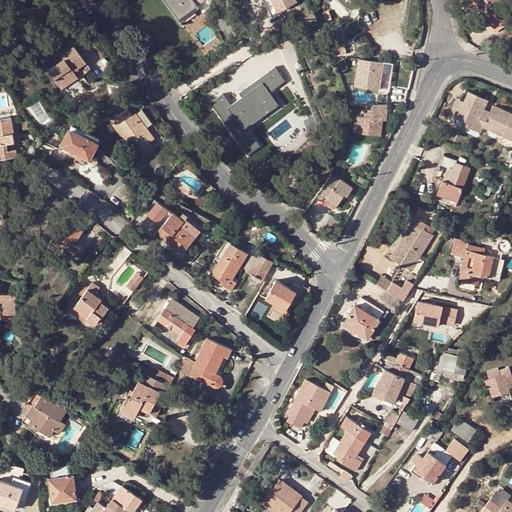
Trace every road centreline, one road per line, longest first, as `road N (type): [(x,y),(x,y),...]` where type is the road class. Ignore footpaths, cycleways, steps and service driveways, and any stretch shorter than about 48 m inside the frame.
road 1 (tertiary): [(338,267),(283,215),(228,185),(92,0)]
road 2 (residential): [(62,178),(288,363)]
road 3 (residential): [(449,59),(338,267)]
road 4 (residential): [(372,511),(256,423)]
road 5 (unknown): [(380,349),(310,464)]
